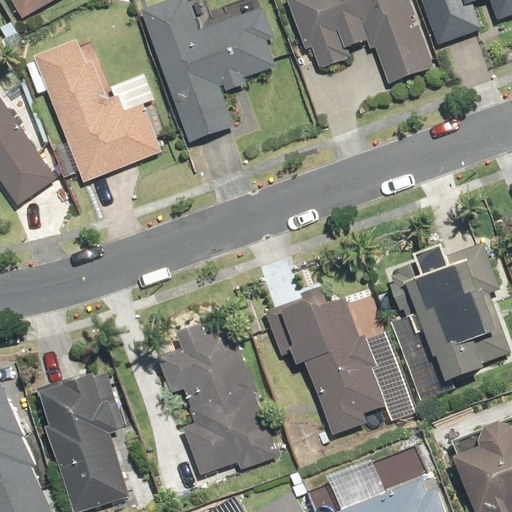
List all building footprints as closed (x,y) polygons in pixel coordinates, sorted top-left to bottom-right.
[(17,0),(28,18),(60,0),(17,0)] [(194,0),(177,0),(148,10),(194,143),(239,127),(225,86),(228,85),(231,92),(252,85),(249,78),(281,67),(272,40),(279,37),(269,9),(204,31),(194,0)] [(293,0),(311,50),(317,48),(324,70),(354,59),(350,48),(373,40),(376,49),(380,47),(393,84),(438,68),(414,0),(293,0)] [(511,0),(427,0),(443,44),(486,29),(477,4),(488,0),(494,0),(502,21),(511,17),(511,0)] [(47,76),(89,183),(167,153),(148,103),(159,99),(150,74),(116,87),(120,97),(113,99),(98,60),(91,63),(82,40),(39,56),(41,61),(32,65),(37,79),(47,76)] [(61,179),(0,90),(0,173),(22,206),(61,179)] [(506,290),(489,243),(458,254),(454,243),(424,254),(427,261),(403,270),(405,273),(398,276),(401,285),(397,287),(408,318),(397,322),(425,401),(459,389),(456,381),(494,368),(492,363),(511,355),(511,339),(495,294),(506,290)] [(314,362),(338,435),(372,424),(369,413),(391,406),(379,368),(384,367),(374,336),(369,337),(355,297),(332,305),(326,287),(306,294),(308,299),(272,311),(287,356),(300,352),(305,365),(314,362)] [(178,349),(154,358),(167,396),(183,390),(196,427),(182,432),(198,477),(239,462),(241,470),(285,454),(241,328),(198,343),(192,327),(172,334),(178,349)] [(36,396),(46,426),(41,428),(68,511),(82,511),(125,498),(104,435),(119,430),(109,398),(98,402),(90,378),(36,396)] [(48,511),(0,398),(0,511),(48,511)] [(474,449),(449,459),(471,511),(511,511),(511,431),(511,429),(509,428),(508,427),(507,426),(505,425),(504,424),(502,424),(500,423),(499,423),(497,423),(495,422),(494,422),(492,423),(490,423),(489,423),(487,424),(485,425),(484,425),(483,426),(481,427),(480,429),(479,430),(478,431),(477,433),(476,434),(475,436),(475,437),(474,439),(474,441),(474,442),(474,444),(474,446),(474,447),(474,449)] [(419,482),(339,511),(443,511),(435,489),(423,494),(419,482)] [(303,511),(295,496),(263,511),(303,511)]
